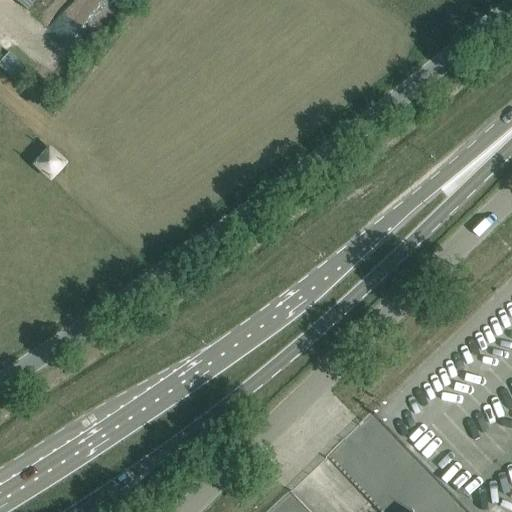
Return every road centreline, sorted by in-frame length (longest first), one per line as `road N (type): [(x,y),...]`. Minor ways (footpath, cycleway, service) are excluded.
road 1 (unclassified): [(0,381),(209,240),(511,4)]
road 2 (primary): [(482,161),(177,378),(0,491)]
road 3 (primary): [(73,511),(269,369),(426,225),(482,161)]
road 4 (unclassified): [(185,511),(511,197)]
